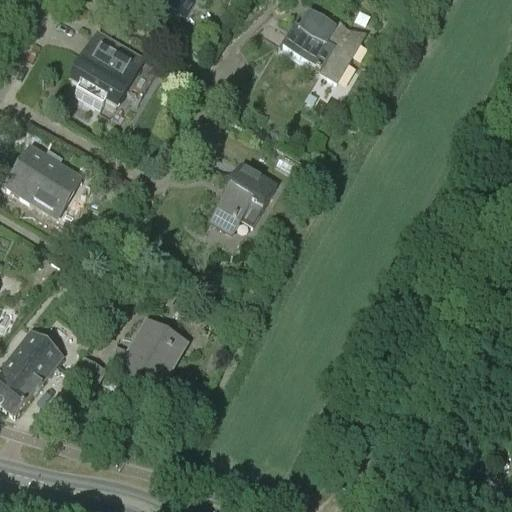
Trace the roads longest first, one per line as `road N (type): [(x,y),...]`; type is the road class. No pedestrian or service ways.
road 1 (track): [(338,511),(511,155)]
road 2 (primary): [(177,511),(129,489),(0,465)]
road 3 (primary): [(0,486),(128,511)]
